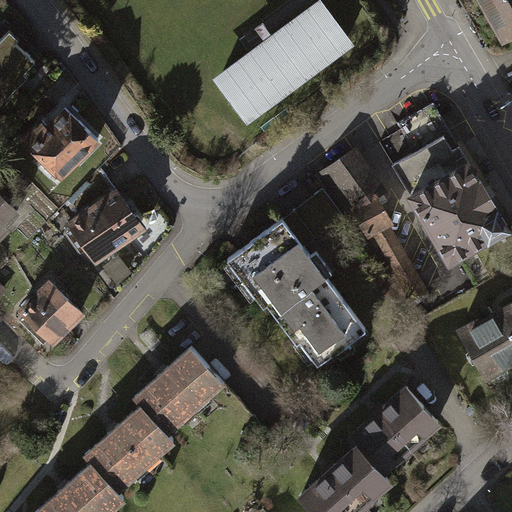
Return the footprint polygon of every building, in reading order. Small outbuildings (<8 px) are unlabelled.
[(511,32),(511,0),(482,0),(502,38),(511,32)] [(349,38),(323,3),(219,80),(245,115),(349,38)] [(11,25),(4,33),(33,61),(35,64),(44,56),(11,25)] [(0,94),(33,61),(4,33),(0,36),(0,94)] [(442,133),(439,135),(448,150),(458,144),(477,176),(484,173),(461,135),(455,139),(431,99),(395,121),(399,128),(429,111),(442,133)] [(42,119),(24,137),(61,173),(96,137),(65,107),(48,125),(42,119)] [(429,111),(399,128),(413,150),(439,135),(442,133),(429,111)] [(413,150),(393,162),(449,256),(480,238),(484,245),(509,230),(502,217),(508,213),(484,173),(477,176),(458,144),(448,150),(439,135),(413,150)] [(373,194),(376,196),(383,190),(351,148),(316,173),(342,207),(346,205),(353,201),(353,205),(373,194)] [(116,189),(69,222),(73,228),(68,232),(77,245),(82,242),(93,257),(127,233),(129,236),(146,225),(135,210),(132,212),(116,189)] [(293,209),(312,236),(341,216),(321,189),(293,209)] [(0,193),(0,233),(6,227),(1,223),(15,208),(0,193)] [(353,201),(346,205),(355,218),(359,217),(369,234),(373,232),(412,295),(425,290),(419,277),(415,275),(384,224),(389,219),(376,196),(373,194),(353,205),(353,201)] [(312,236),(293,209),(283,216),(302,243),(312,236)] [(302,243),(283,216),(227,256),(262,305),(266,302),(296,343),(301,339),(317,361),(364,327),(320,265),(324,262),(316,250),(310,254),(302,243)] [(49,279),(20,309),(23,312),(19,317),(34,331),(39,326),(52,338),(80,310),(49,279)] [(511,356),(511,300),(472,324),(470,321),(455,330),(482,375),(511,356)] [(134,395),(140,402),(166,430),(223,379),(191,344),(134,395)] [(357,443),(381,470),(436,419),(405,387),(351,437),(357,443)] [(173,438),(166,430),(140,402),(85,452),(92,459),(117,488),(173,438)] [(381,470),(357,443),(302,495),(317,511),(351,511),(388,477),(381,470)] [(103,511),(124,494),(117,488),(92,459),(34,511),(103,511)]
